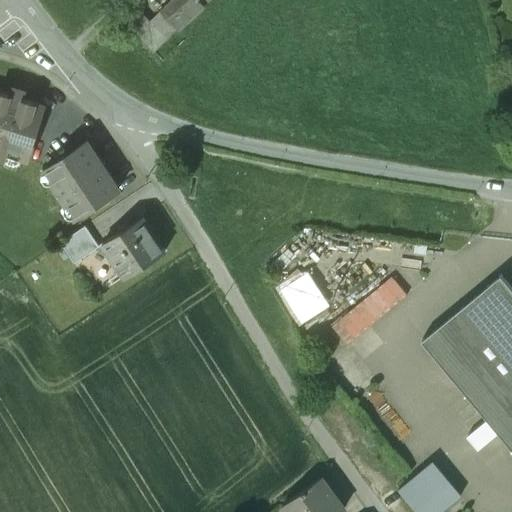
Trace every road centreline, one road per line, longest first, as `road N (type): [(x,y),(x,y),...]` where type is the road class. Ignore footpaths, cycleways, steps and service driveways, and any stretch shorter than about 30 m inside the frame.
road 1 (unclassified): [(116,119),(336,445),(391,511)]
road 2 (residential): [(116,119),(337,168),(511,191)]
